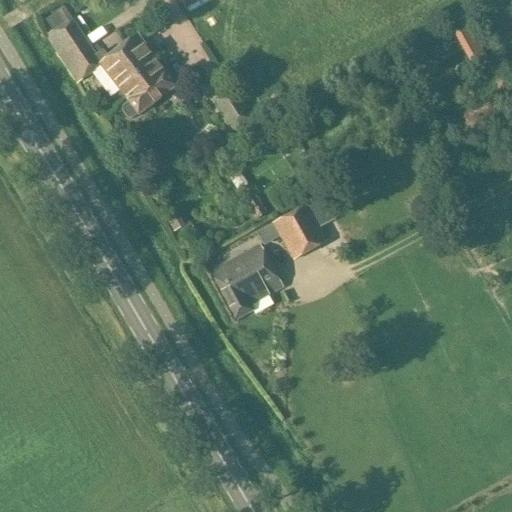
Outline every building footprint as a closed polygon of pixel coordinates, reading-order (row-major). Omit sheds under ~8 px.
[(197,21),(221,8),(216,0),(201,0),(189,7),(197,21)] [(45,37),(76,86),(93,74),(111,98),(120,91),(128,102),(137,95),(130,82),(147,71),(142,57),(148,51),(137,37),(110,58),(105,50),(97,56),(65,9),(54,15),(57,20),(52,24),(56,30),(50,33),(45,37)] [(128,102),(129,103),(122,108),(122,112),(127,120),(132,120),(139,116),(176,88),(148,51),(142,57),(147,71),(130,82),(137,95),(128,102)] [(214,100),(234,133),(254,121),(234,88),(214,100)] [(255,221),(266,214),(258,199),(247,205),(255,221)] [(273,225),(293,262),(329,242),(308,205),(273,225)] [(253,311),(250,306),(283,289),(260,247),(209,274),(235,321),(253,311)]
